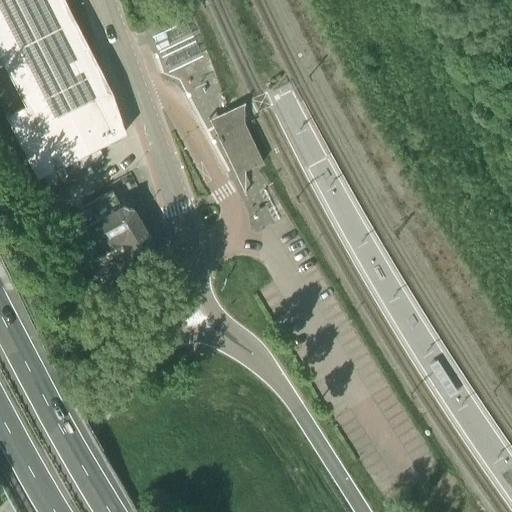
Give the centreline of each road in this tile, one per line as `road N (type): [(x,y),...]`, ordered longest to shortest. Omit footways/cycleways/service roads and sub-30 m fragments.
road 1 (secondary): [(177,307),(188,251),(178,208),(104,0)]
road 2 (motorway): [(362,511),(265,367),(177,307)]
road 3 (secondary): [(25,511),(177,307)]
road 4 (motorway): [(112,511),(0,309)]
